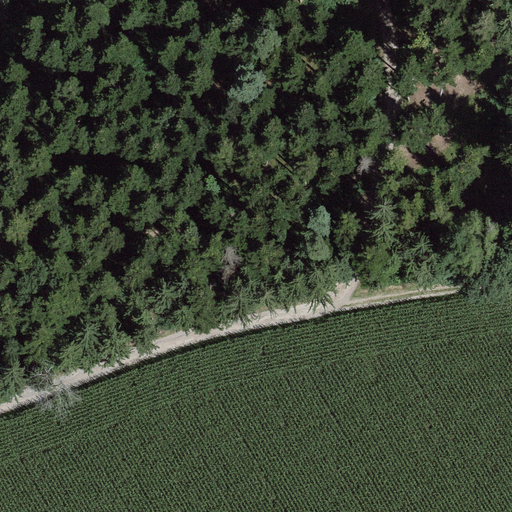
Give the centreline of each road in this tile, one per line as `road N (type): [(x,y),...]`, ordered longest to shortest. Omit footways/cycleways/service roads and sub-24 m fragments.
road 1 (track): [(375,0),(370,233),(345,290),(327,307),(195,338),(0,407)]
road 2 (track): [(511,273),(327,307)]
